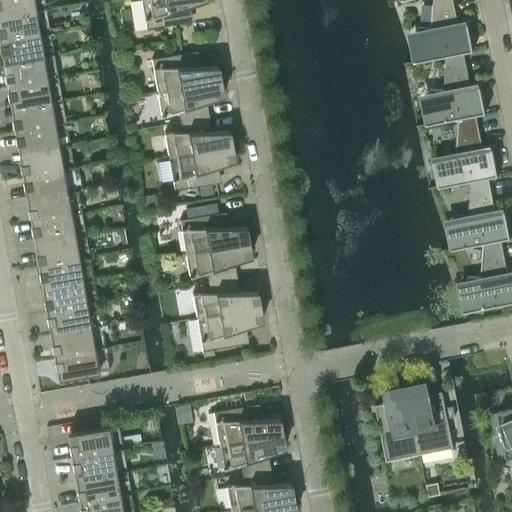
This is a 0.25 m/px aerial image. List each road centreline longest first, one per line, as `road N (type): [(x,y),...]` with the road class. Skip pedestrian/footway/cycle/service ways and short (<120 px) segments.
road 1 (residential): [(297,376),(231,0)]
road 2 (residential): [(42,511),(0,264)]
road 3 (residential): [(297,376),(511,334)]
road 4 (residential): [(321,511),(297,376)]
